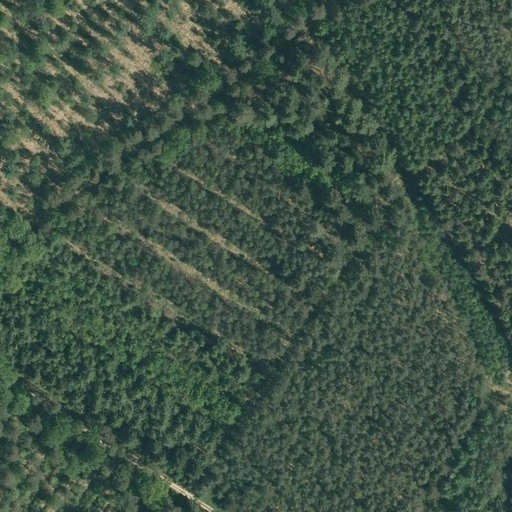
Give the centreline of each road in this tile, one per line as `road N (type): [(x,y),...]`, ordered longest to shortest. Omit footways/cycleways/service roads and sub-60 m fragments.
road 1 (track): [(193,497),(407,171),(483,93),(511,98)]
road 2 (track): [(328,0),(0,242)]
road 3 (track): [(0,380),(217,511)]
road 4 (track): [(297,0),(312,11),(407,171)]
